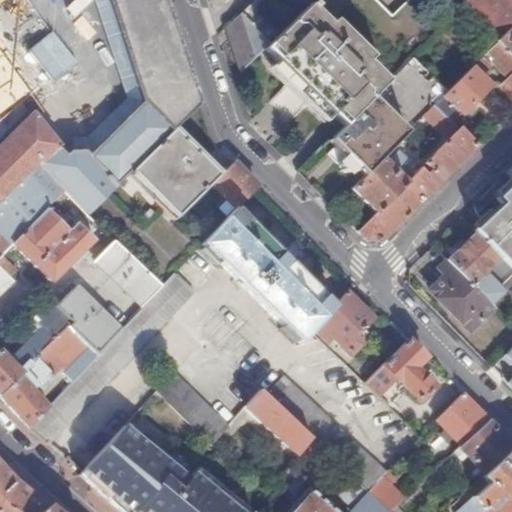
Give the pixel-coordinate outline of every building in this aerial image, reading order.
[(0,0),(0,203),(39,165),(67,193),(89,216),(130,174),(172,132),(200,104),(165,0),(0,0)] [(326,0),(320,7),(315,2),(272,44),(262,54),(341,131),(392,80),(341,29),(370,0),(326,0)] [(376,0),(370,0),(341,29),(392,80),(414,58),(424,47),(420,43),(398,21),(376,0)] [(419,0),(398,21),(420,43),(461,0),(419,0)] [(511,0),(470,0),(466,5),(500,43),(511,56),(511,0)] [(235,36),(231,40),(242,74),(262,54),(272,44),(242,14),(227,29),(235,36)] [(484,59),(502,76),(511,66),(511,56),(500,43),(484,59)] [(414,58),(392,80),(341,131),(330,142),(337,148),(338,149),(346,141),(353,149),(346,157),(356,167),(382,141),(392,151),(438,106),(450,93),(414,58)] [(479,64),(450,93),(438,106),(452,121),(454,122),(461,116),(462,117),(492,87),(480,74),(484,69),(479,64)] [(511,77),(500,89),(511,102),(511,77)] [(452,121),(443,131),(452,139),(461,130),(454,122),(452,121)] [(461,130),(452,139),(406,185),(377,215),(359,233),(368,243),(383,242),(424,202),(478,148),(461,130)] [(177,221),(185,213),(185,214),(209,190),(219,179),(172,132),(130,174),(177,221)] [(367,177),(353,191),(377,215),(406,185),(395,175),(401,169),(388,156),(367,177)] [(213,194),(217,190),(238,210),(258,188),(234,164),(219,179),(209,190),(213,194)] [(67,193),(39,165),(0,203),(0,250),(5,256),(13,246),(48,211),(57,203),(67,193)] [(511,186),(497,200),(502,206),(475,233),(476,234),(476,235),(509,269),(511,272),(511,186)] [(57,203),(98,241),(106,233),(87,217),(89,216),(67,193),(57,203)] [(260,304),(301,345),(312,332),(315,328),(334,307),(238,210),(225,223),(211,238),(203,246),(260,304)] [(79,224),(71,232),(48,211),(13,246),(53,284),(97,241),(79,224)] [(476,235),(447,262),(480,297),(509,269),(476,235)] [(115,242),(98,261),(145,308),(164,287),(154,278),(115,242)] [(3,257),(0,259),(0,297),(15,282),(11,278),(17,271),(3,257)] [(430,292),(468,332),(492,310),(480,297),(447,262),(439,270),(446,277),(430,292)] [(145,308),(119,335),(72,384),(49,410),(29,430),(50,447),(122,372),(196,293),(176,274),(164,287),(145,308)] [(54,308),(72,326),(33,366),(24,375),(1,400),(19,419),(29,430),(49,410),(38,397),(56,379),(58,382),(62,378),(61,376),(62,375),(72,384),(119,335),(75,290),(54,308)] [(347,292),(334,307),(315,328),(328,341),(333,337),(351,355),(361,345),(362,339),(368,334),(363,329),(373,318),(347,292)] [(37,334),(11,361),(2,351),(0,353),(0,398),(1,400),(24,375),(20,371),(30,362),(33,366),(72,326),(54,308),(49,303),(28,325),(37,334)] [(435,387),(417,368),(427,359),(408,340),(383,364),(364,384),(378,398),(394,383),(392,380),(395,378),(397,380),(403,385),(420,402),(435,387)] [(511,379),(507,384),(511,389),(511,349),(502,359),(511,369),(511,379)] [(229,430),(226,427),(228,426),(175,375),(156,394),(157,395),(186,423),(212,449),(229,430)] [(265,396),(310,439),(367,493),(381,478),(385,474),(283,377),(265,396)] [(259,391),(244,407),(296,457),(297,457),(310,439),(265,396),(259,391)] [(463,395),(436,421),(461,446),(490,422),(463,395)] [(511,444),(490,422),(461,446),(459,448),(486,476),(511,452),(511,444)] [(124,430),(123,429),(82,473),(83,474),(84,474),(105,451),(124,430)] [(83,474),(80,477),(118,511),(249,511),(198,470),(188,481),(124,430),(105,451),(84,474),(83,474)] [(511,511),(511,452),(486,476),(483,479),(488,484),(459,511),(511,511)] [(0,511),(42,511),(48,507),(17,481),(0,462),(0,511)] [(381,478),(367,493),(369,495),(386,511),(391,511),(404,499),(381,478)] [(335,511),(332,510),(309,489),(289,511),(335,511)] [(386,511),(369,495),(354,511),(386,511)]
